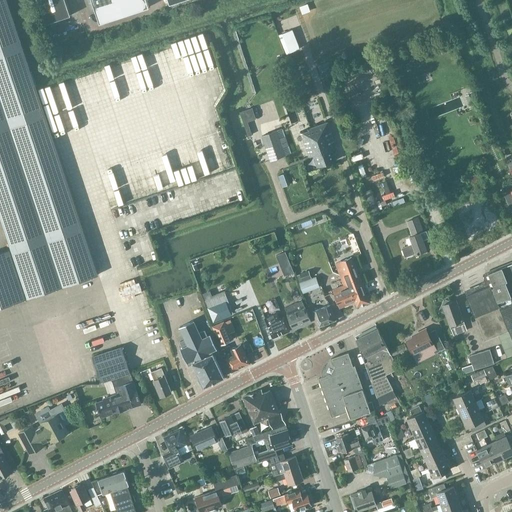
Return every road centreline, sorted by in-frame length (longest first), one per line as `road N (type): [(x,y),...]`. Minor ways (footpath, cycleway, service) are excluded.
road 1 (unknown): [(389,305),(294,24)]
road 2 (tertiary): [(286,358),(511,242)]
road 3 (tertiary): [(136,436),(286,358)]
road 4 (residential): [(337,511),(286,358)]
road 5 (tertiary): [(0,510),(136,436)]
